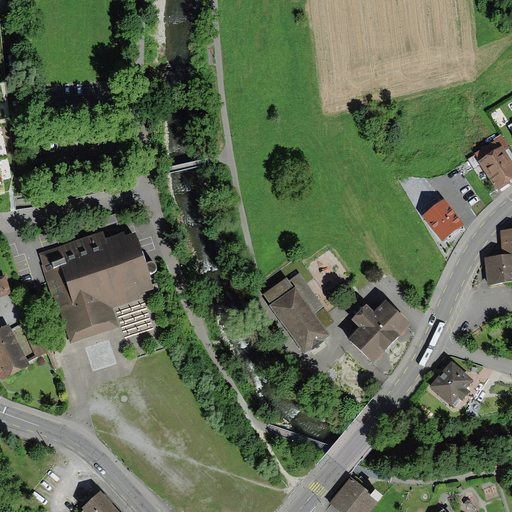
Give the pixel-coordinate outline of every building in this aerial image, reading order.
[(468,158),(475,168),(481,165),(497,190),(511,180),(511,159),(506,150),(510,148),(501,134),(493,138),(495,141),(468,158)] [(445,198),(422,215),(442,242),(466,225),(445,198)] [(511,227),(501,229),(502,255),(511,253),(511,227)] [(124,234),(106,241),(103,233),(39,254),(43,266),(42,266),(62,328),(65,327),(71,344),(119,328),(113,310),(142,300),(141,297),(146,296),(145,293),(154,291),(136,236),(126,239),(124,234)] [(484,257),(488,285),(511,282),(511,253),(502,255),(484,257)] [(289,281),(287,279),(264,296),(272,307),(270,308),(305,355),(322,343),(330,337),(324,330),(315,317),(313,315),(324,307),(299,273),(289,281)] [(0,277),(0,298),(12,295),(6,276),(0,277)] [(350,340),(373,362),(410,324),(386,302),(375,313),(367,305),(353,320),(361,328),(350,340)] [(335,323),(325,309),(315,317),(324,330),(335,323)] [(34,318),(21,324),(22,325),(37,358),(49,353),(34,318)] [(0,330),(0,380),(2,383),(31,368),(28,363),(12,330),(9,326),(0,330)] [(94,371),(116,365),(110,342),(88,347),(94,371)] [(451,362),(430,386),(452,406),(459,398),(462,401),(471,391),(467,388),(473,381),(451,362)] [(351,480),(330,505),(338,511),(373,511),(384,500),(376,493),(372,498),(351,480)] [(117,511),(112,506),(102,494),(80,511),(117,511)]
